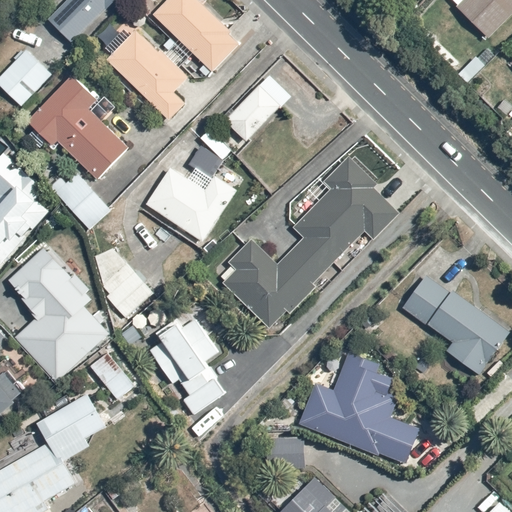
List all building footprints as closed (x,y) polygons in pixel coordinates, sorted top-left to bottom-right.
[(113,0),(68,0),(49,21),(72,43),(113,0)] [(129,0),(126,4),(147,22),(149,19),(169,37),(160,47),(129,18),(102,48),(111,56),(107,62),(167,120),(184,102),(175,93),(190,76),(195,81),(201,74),(207,80),(242,42),(226,27),(229,24),(203,0),(166,0),(164,4),(159,0),(129,0)] [(511,17),(511,0),(448,0),(489,40),(500,29),(508,37),(511,33),(511,22),(510,20),(511,17)] [(56,73),(30,47),(0,76),(0,85),(22,107),(56,73)] [(54,148),(59,143),(94,179),(131,143),(108,120),(119,110),(97,88),(93,91),(76,73),(27,121),(54,148)] [(283,106),(261,84),(235,109),(233,107),(222,117),(247,142),(283,106)] [(166,172),(144,204),(203,245),(240,192),(216,175),(206,189),(184,174),(197,155),(175,140),(157,166),(166,172)] [(0,269),(59,202),(3,154),(0,158),(0,269)] [(375,241),(400,214),(372,188),(377,183),(349,157),(324,183),(332,190),(293,231),(303,240),(280,265),(253,240),(230,265),(236,271),(224,285),(271,329),(289,310),(291,312),(337,264),(345,271),(358,257),(351,250),(366,234),(375,241)] [(113,206),(77,170),(66,180),(62,177),(49,190),(88,230),(113,206)] [(157,292),(113,245),(82,275),(127,321),(157,292)] [(91,299),(85,293),(89,290),(62,260),(59,263),(46,249),(9,281),(40,316),(16,337),(55,381),(109,333),(84,305),(91,299)] [(427,274),(403,308),(453,343),(445,354),(480,378),(511,332),(427,274)] [(194,415),(226,392),(206,363),(222,353),(198,318),(182,329),(177,322),(157,336),(161,341),(149,349),(175,387),(181,383),(189,394),(182,398),(194,415)] [(105,355),(89,367),(117,402),(133,390),(105,355)] [(318,384),(300,424),(399,470),(418,429),(391,417),(401,397),(387,391),(393,380),(349,359),(334,391),(318,384)] [(0,381),(0,419),(18,406),(0,381)] [(89,440),(108,428),(90,394),(36,425),(46,443),(0,468),(0,511),(48,511),(82,493),(66,464),(94,448),(89,440)] [(307,468),(306,437),(265,439),(266,469),(307,468)] [(369,511),(351,511),(316,478),(282,511),(407,511),(388,492),(369,511)] [(511,511),(502,502),(491,511),(511,511)]
